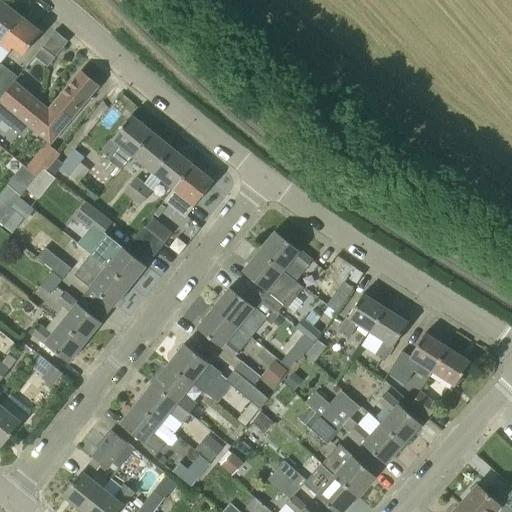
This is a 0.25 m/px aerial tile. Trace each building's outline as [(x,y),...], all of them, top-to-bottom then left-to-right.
[(0,1),(0,42),(20,16),(0,1)] [(0,98),(13,82),(18,76),(1,63),(14,47),(24,55),(41,33),(20,16),(0,42),(0,98)] [(55,58),(42,47),(35,57),(48,67),(55,58)] [(31,126),(34,128),(51,142),(97,86),(81,73),(49,111),(46,108),(31,126)] [(24,139),(34,128),(31,126),(46,108),(13,82),(0,98),(0,121),(2,120),(24,139)] [(133,156),(152,132),(132,115),(112,139),(102,152),(111,159),(110,161),(122,170),(125,166),(133,156)] [(152,132),(133,156),(153,173),(173,148),(152,132)] [(26,169),(36,176),(39,179),(60,154),(47,143),(26,169)] [(153,173),(173,189),(193,165),(173,148),(153,173)] [(85,158),(75,150),(59,170),(69,178),(85,158)] [(173,189),(166,198),(181,209),(188,200),(195,206),(214,182),(193,165),(173,189)] [(36,176),(26,169),(23,166),(7,185),(21,195),(36,176)] [(132,199),(145,184),(136,177),(124,192),(132,199)] [(145,184),(132,199),(140,206),(153,191),(145,184)] [(8,211),(24,223),(35,210),(19,197),(8,211)] [(112,223),(85,203),(74,217),(101,238),(112,223)] [(154,256),(166,243),(145,226),(133,240),(154,256)] [(275,231),(259,251),(284,271),(296,281),(305,270),(306,270),(313,261),(275,231)] [(147,266),(109,236),(103,244),(93,257),(106,267),(130,287),(147,266)] [(38,258),(64,279),(72,269),(46,248),(38,258)] [(243,272),(265,290),(284,305),(288,308),(304,288),(296,281),(284,271),(259,251),(243,272)] [(77,277),(89,287),(114,307),(130,287),(106,267),(93,257),(77,277)] [(63,280),(53,272),(41,286),(51,294),(63,280)] [(280,315),(278,313),(259,298),(252,306),(230,288),(214,308),(238,328),(239,327),(251,338),(266,320),(272,325),(280,316),(280,315)] [(70,312),(61,323),(85,343),(101,322),(77,303),(78,302),(65,292),(57,302),(70,312)] [(358,324),(371,332),(386,308),(363,294),(348,318),(347,317),(339,332),(349,338),(358,324)] [(198,327),(235,358),(241,351),(228,340),(238,328),(214,308),(198,327)] [(409,322),(386,308),(371,332),(384,341),(375,354),(385,361),(394,347),(393,347),(409,322)] [(321,331),(305,319),(298,329),(314,340),(321,331)] [(32,334),(45,343),(69,363),(85,343),(61,323),(52,334),(39,324),(32,334)] [(403,351),(389,374),(406,385),(411,377),(415,371),(429,379),(433,372),(448,347),(425,333),(411,356),(403,351)] [(327,347),(318,340),(304,357),(313,364),(327,347)] [(185,344),(169,364),(193,383),(206,394),(222,374),(185,344)] [(433,372),(455,386),(471,362),(448,347),(433,372)] [(292,371),(301,360),(291,352),(282,363),(292,371)] [(2,362),(0,364),(0,381),(17,361),(8,354),(2,362)] [(62,372),(53,365),(45,359),(38,367),(45,374),(42,378),(51,385),(62,372)] [(242,361),(235,371),(254,386),(262,377),(242,361)] [(262,376),(275,387),(288,371),(276,361),(262,376)] [(198,404),(185,394),(193,383),(169,364),(152,384),(190,414),(198,404)] [(269,399),(254,386),(235,371),(226,381),(260,410),(269,399)] [(293,373),(284,383),(294,391),(303,381),(293,373)] [(190,414),(152,384),(137,404),(161,424),(174,434),(174,433),(182,423),(190,414)] [(386,465),(404,445),(374,418),(368,413),(359,424),(358,424),(351,418),(361,407),(341,391),(330,404),(316,392),(306,404),(316,413),(338,433),(344,426),(351,433),(350,433),(363,444),(386,465)] [(438,406),(421,391),(412,405),(428,418),(438,406)] [(374,418),(404,445),(422,425),(400,405),(401,404),(387,392),(378,402),(384,407),(374,418)] [(1,406),(0,407),(0,445),(2,447),(32,410),(11,393),(1,406)] [(161,424),(137,404),(120,424),(158,454),(166,444),(173,445),(178,439),(176,435),(174,433),(174,434),(161,424)] [(275,424),(261,412),(251,423),(262,432),(265,435),(275,424)] [(329,444),(338,433),(316,413),(306,424),(329,444)] [(194,417),(190,414),(184,421),(188,425),(194,417)] [(241,423),(232,434),(236,438),(245,427),(241,423)] [(97,447),(100,449),(93,457),(103,465),(107,468),(111,462),(119,468),(135,449),(127,443),(114,432),(107,440),(104,438),(97,447)] [(209,439),(199,451),(212,462),(222,450),(209,439)] [(322,465),(334,476),(358,497),(376,476),(340,444),(322,465)] [(232,453),(222,463),(235,474),(244,464),(232,453)] [(180,462),(173,471),(191,486),(210,463),(200,455),(188,469),(180,462)] [(103,465),(93,457),(62,496),(82,511),(83,511),(103,488),(91,478),(103,465)] [(287,457),(269,477),(289,495),(307,476),(287,457)] [(140,464),(144,467),(148,461),(145,458),(140,464)] [(103,488),(83,511),(116,511),(123,504),(125,505),(135,492),(125,484),(113,475),(103,488)] [(312,475),(307,481),(304,485),(316,496),(317,495),(335,511),(343,511),(358,497),(334,476),(325,486),(312,475)] [(166,476),(156,490),(166,497),(169,493),(170,494),(177,484),(166,476)] [(477,485),(460,504),(468,511),(511,511),(511,491),(500,505),(477,485)] [(154,511),(166,497),(156,490),(138,511),(154,511)] [(307,507),(294,496),(291,499),(286,505),(293,511),(311,511),(307,508),(307,507)] [(144,504),(137,498),(133,503),(139,509),(144,504)] [(240,511),(231,503),(223,511),(240,511)]
